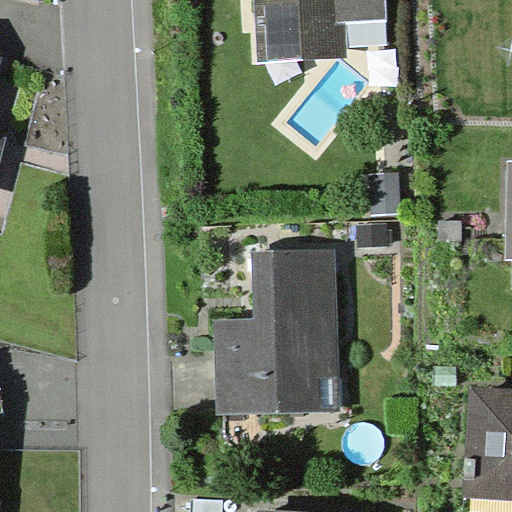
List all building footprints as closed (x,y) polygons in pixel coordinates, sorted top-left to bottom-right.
[(383,0),(254,0),(258,63),(347,58),(346,25),(385,22),(383,0)] [(0,130),(15,70),(0,65),(0,130)] [(439,223),(440,242),(463,240),(462,222),(439,223)] [(360,225),(360,251),(393,250),(392,224),(360,225)] [(332,415),(328,261),(250,262),(251,323),(211,324),(214,418),(332,415)] [(511,400),(465,398),(458,502),(511,505),(511,400)]
